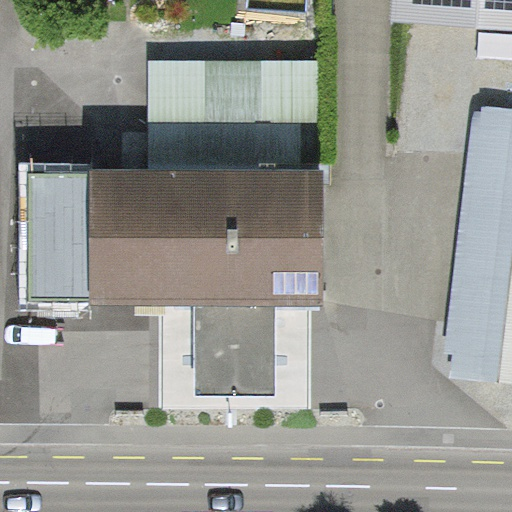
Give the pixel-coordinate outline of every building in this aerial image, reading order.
[(511,0),(396,0),(395,18),(511,28),(511,0)] [(325,173),(327,61),(149,62),(150,173),(325,173)] [(511,105),(474,102),(447,380),(511,386),(511,105)] [(150,173),(30,173),(30,302),(195,303),(275,303),(325,303),(325,173),(150,173)] [(276,397),(275,303),(195,303),(196,397),(276,397)]
